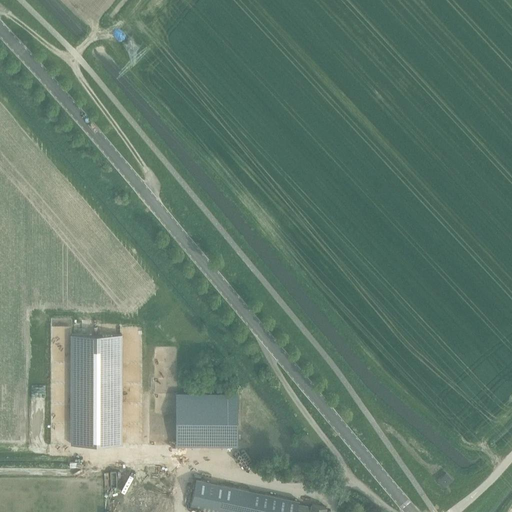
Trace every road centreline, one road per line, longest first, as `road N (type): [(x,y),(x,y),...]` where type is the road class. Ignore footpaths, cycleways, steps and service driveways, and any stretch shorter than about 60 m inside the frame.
road 1 (secondary): [(411,511),(0,31)]
road 2 (track): [(147,198),(153,183),(74,74),(75,55),(94,35)]
road 3 (track): [(165,472),(0,472)]
